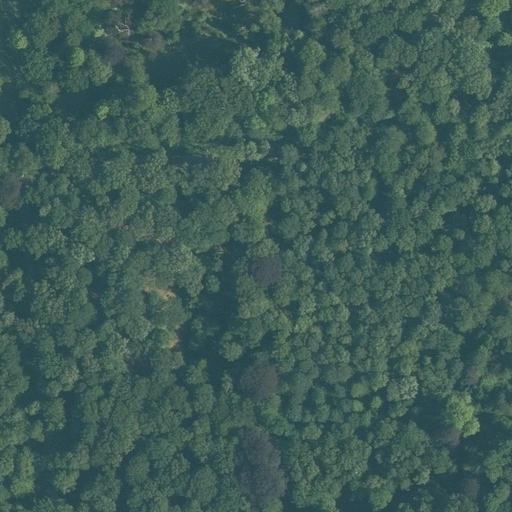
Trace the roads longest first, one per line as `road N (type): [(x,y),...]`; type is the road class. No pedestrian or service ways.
road 1 (unclassified): [(22,183),(374,151)]
road 2 (unclassified): [(53,511),(22,183)]
road 3 (track): [(374,151),(511,142)]
